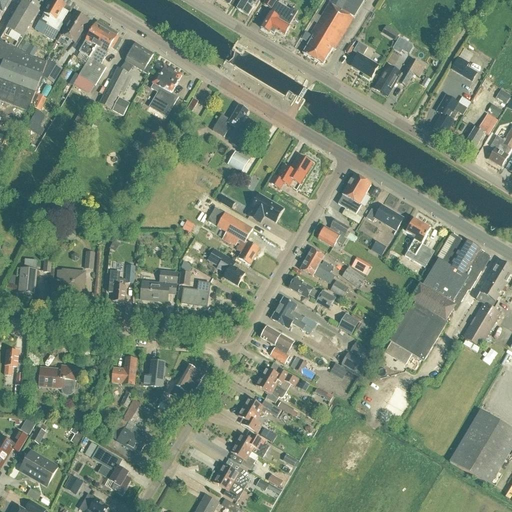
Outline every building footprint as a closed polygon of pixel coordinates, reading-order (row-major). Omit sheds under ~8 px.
[(0,17),(10,0),(0,0),(0,20),(1,19),(0,18),(0,17)] [(39,22),(35,29),(54,40),(58,33),(64,24),(61,23),(67,13),(69,14),(72,10),(65,6),(54,0),(52,0),(43,15),(44,15),(39,22)] [(243,0),(237,11),(248,17),(254,6),(257,8),(261,0),(243,0)] [(267,0),(264,6),(271,11),(277,0),(267,0)] [(331,0),(310,36),(313,38),(303,55),(322,66),(332,49),(335,51),(354,19),(355,19),(366,0),(331,0)] [(45,63),(30,57),(17,50),(39,12),(23,2),(0,40),(0,60),(3,62),(0,69),(0,102),(28,113),(31,106),(41,77),(44,79),(50,64),(45,63)] [(277,4),(274,9),(272,13),(271,13),(270,15),(270,14),(261,29),(269,34),(272,30),(284,37),(289,28),(297,13),(292,9),(291,12),(277,4)] [(88,22),(75,13),(61,37),(74,45),(88,22)] [(106,32),(95,26),(85,42),(86,42),(79,54),(89,60),(106,32)] [(106,32),(89,60),(79,77),(95,87),(106,69),(101,65),(107,54),(110,49),(115,52),(121,41),(106,32)] [(23,42),(18,50),(26,54),(30,46),(23,42)] [(362,78),(369,82),(370,79),(371,80),(378,67),(362,58),(367,49),(358,44),(353,53),(358,56),(351,68),(364,75),(362,78)] [(396,48),(390,45),(380,64),(386,67),(396,48)] [(30,46),(26,54),(33,58),(37,50),(30,46)] [(152,69),(147,66),(152,57),(153,57),(153,56),(135,46),(125,63),(148,77),(152,69)] [(344,53),(349,56),(353,49),(348,46),(344,53)] [(459,59),(451,71),(472,84),(478,74),(467,68),(469,65),(459,59)] [(388,68),(375,91),(387,98),(396,83),(398,84),(406,89),(414,76),(419,79),(425,68),(412,60),(402,76),(388,68)] [(51,61),(50,64),(44,79),(53,85),(63,70),(51,63),(52,61),(51,61)] [(163,66),(152,85),(153,86),(151,90),(157,94),(151,105),(168,116),(177,99),(178,100),(178,99),(171,95),(181,77),(163,66)] [(102,97),(97,106),(98,107),(99,106),(110,111),(111,111),(120,94),(123,95),(131,80),(127,78),(128,76),(118,70),(117,70),(103,98),(102,97)] [(421,86),(426,89),(430,81),(426,79),(421,86)] [(485,82),(481,89),(489,93),(493,86),(485,82)] [(501,91),(495,100),(506,106),(511,98),(501,91)] [(37,95),(31,106),(41,112),(42,110),(44,111),(45,108),(43,107),(47,100),(37,95)] [(467,110),(446,98),(437,113),(442,116),(434,130),(445,137),(453,123),(458,114),(463,117),(467,110)] [(119,99),(112,111),(112,112),(123,118),(130,104),(119,99)] [(198,103),(193,100),(187,111),(192,114),(198,103)] [(492,106),(487,114),(497,120),(502,112),(492,106)] [(247,114),(238,108),(229,123),(221,119),(222,118),(221,117),(212,132),(213,133),(214,132),(223,138),(224,139),(231,127),(237,131),(247,114)] [(36,133),(45,117),(36,112),(27,128),(36,133)] [(71,129),(76,132),(73,137),(78,140),(80,136),(81,136),(90,120),(80,114),(71,129)] [(488,137),(498,122),(491,118),(486,115),(477,131),(475,129),(466,144),(476,149),(484,135),(488,137)] [(495,151),(489,161),(501,168),(507,158),(511,149),(511,130),(505,141),(504,140),(503,141),(496,137),(490,148),(495,151)] [(2,146),(14,150),(20,135),(8,131),(2,146)] [(145,146),(152,151),(160,138),(153,134),(145,146)] [(181,136),(174,139),(177,147),(185,144),(181,136)] [(231,145),(238,150),(243,141),(236,137),(231,145)] [(228,166),(234,170),(242,174),(249,161),(235,153),(228,166)] [(312,165),(298,157),(290,171),(284,168),(277,180),(274,178),(270,185),(280,191),(284,185),(289,188),(292,182),(300,186),(312,165)] [(353,177),(342,197),(337,205),(355,216),(361,207),(359,206),(370,187),(353,177)] [(380,192),(376,189),(371,197),(376,200),(380,192)] [(247,218),(260,225),(264,218),(275,224),(283,211),(259,197),(258,198),(256,197),(254,198),(252,202),(253,204),(254,204),(250,210),(251,211),(247,218)] [(220,204),(231,211),(235,204),(224,198),(220,204)] [(403,220),(382,207),(377,215),(371,211),(366,220),(373,224),(375,221),(396,233),(403,220)] [(246,243),(252,232),(216,211),(209,224),(226,235),(242,244),(243,242),(246,243)] [(164,229),(172,235),(177,227),(170,222),(164,229)] [(187,222),(183,230),(191,235),(195,227),(187,222)] [(343,239),(348,230),(334,222),(328,231),(324,229),(322,233),(320,234),(318,237),(318,240),(318,241),(332,249),(336,243),(342,247),(346,240),(343,239)] [(430,232),(413,222),(405,235),(414,240),(403,258),(424,270),(434,254),(422,246),(421,246),(430,232)] [(83,227),(81,233),(87,236),(90,229),(83,227)] [(242,244),(226,235),(222,241),(230,246),(231,245),(235,248),(237,245),(240,247),(237,252),(241,255),(238,260),(250,267),(259,251),(246,243),(243,242),(242,244)] [(357,239),(349,235),(347,239),(354,244),(357,239)] [(320,255),(325,246),(306,236),(301,245),(320,255)] [(464,242),(453,236),(452,236),(451,236),(450,237),(435,260),(438,262),(422,288),(419,287),(407,307),(410,308),(389,343),(391,344),(385,354),(406,366),(411,356),(423,363),(448,322),(446,321),(454,309),(455,310),(466,292),(470,292),(488,262),(488,260),(488,258),(487,257),(480,253),(481,251),(464,241),(464,242)] [(376,242),(370,252),(381,258),(386,249),(376,242)] [(114,252),(120,245),(114,243),(110,249),(114,252)] [(364,262),(370,253),(358,244),(352,253),(364,262)] [(237,289),(245,276),(232,269),(235,264),(213,251),(209,258),(219,264),(216,270),(225,275),(222,280),(237,289)] [(311,251),(305,261),(334,278),(334,277),(329,274),(333,268),(323,263),(321,266),(319,265),(323,258),(311,251)] [(84,270),(94,271),(95,254),(86,253),(84,270)] [(166,262),(173,265),(175,260),(169,256),(166,262)] [(190,264),(201,270),(204,263),(193,257),(190,264)] [(43,274),(51,274),(52,261),(44,260),(43,274)] [(305,261),(300,272),(312,278),(313,276),(329,286),(334,278),(305,261)] [(189,274),(192,268),(189,266),(183,262),(178,286),(189,288),(192,275),(189,274)] [(511,273),(511,271),(499,263),(476,301),(483,305),(463,339),(480,349),(500,315),(493,311),(497,304),(495,302),(511,273)] [(203,266),(200,273),(207,276),(210,269),(203,266)] [(125,281),(125,285),(134,285),(135,268),(129,268),(127,268),(126,278),(125,278),(125,281)] [(365,280),(349,268),(342,278),(358,290),(365,280)] [(20,271),(18,294),(34,296),(36,272),(20,271)] [(61,294),(82,296),(84,275),(63,273),(58,273),(57,283),(62,283),(61,294)] [(111,273),(109,294),(114,294),(113,303),(124,304),(125,288),(124,288),(125,281),(119,281),(120,274),(111,273)] [(140,301),(167,304),(168,296),(175,296),(177,275),(160,274),(159,286),(142,284),(140,301)] [(211,279),(208,284),(223,293),(226,288),(211,279)] [(294,281),(289,290),(306,300),(308,297),(317,302),(316,305),(329,312),(336,300),(323,292),(321,296),(294,281)] [(336,282),(330,292),(343,299),(349,289),(336,282)] [(182,305),(206,309),(209,285),(199,284),(197,292),(183,290),(181,304),(181,305),(182,305)] [(296,308),(283,300),(277,311),(294,321),(301,324),(301,323),(304,319),(293,313),(296,308)] [(294,321),(277,311),(271,321),(284,329),(285,328),(289,331),(292,326),(309,336),(312,331),(301,324),(294,321)] [(264,312),(259,321),(263,323),(268,314),(264,312)] [(338,329),(351,337),(359,323),(346,315),(338,329)] [(319,339),(333,345),(338,334),(324,328),(319,339)] [(293,344),(267,329),(260,340),(275,349),(274,350),(286,357),(293,344)] [(350,353),(365,363),(372,353),(356,343),(350,353)] [(289,358),(286,357),(274,350),(270,357),(284,366),(289,358)] [(19,354),(6,352),(5,368),(4,377),(11,378),(12,369),(17,370),(19,354)] [(348,354),(341,365),(355,374),(362,363),(348,354)] [(290,368),(307,377),(310,372),(305,370),(308,365),(296,358),(290,368)] [(125,360),(124,371),(113,370),(112,385),(134,387),(136,361),(125,360)] [(143,378),(142,388),(156,389),(161,390),(162,390),(162,389),(162,385),(162,384),(163,380),(165,364),(151,363),(149,379),(143,378)] [(347,372),(335,365),(330,374),(342,381),(347,372)] [(170,396),(187,406),(199,385),(204,377),(187,367),(175,388),(175,387),(170,396)] [(60,372),(40,370),(38,389),(61,391),(62,394),(64,396),(67,398),(71,397),(73,395),(74,392),(75,382),(77,382),(78,370),(60,368),(60,372)] [(169,370),(165,381),(174,384),(178,373),(169,370)] [(278,377),(265,370),(260,379),(286,394),(290,387),(294,389),(297,382),(281,373),(278,377)] [(23,388),(24,376),(16,375),(15,387),(15,397),(19,398),(20,393),(21,393),(22,388),(23,388)] [(286,394),(260,379),(255,388),(268,395),(265,400),(275,405),(278,399),(280,400),(283,399),(286,394)] [(309,386),(303,382),(298,389),(305,393),(309,386)] [(120,406),(127,409),(134,395),(128,393),(128,394),(126,393),(120,406)] [(261,407),(248,400),(243,409),(263,421),(264,420),(258,417),(261,413),(264,415),(265,413),(276,419),(280,412),(263,403),(261,407)] [(294,410),(281,403),(278,408),(295,419),(296,417),(297,417),(298,414),(294,411),(294,410)] [(39,404),(33,408),(37,414),(43,410),(39,404)] [(323,415),(326,409),(320,406),(317,412),(323,415)] [(243,409),(237,418),(242,421),(239,425),(257,435),(261,429),(260,428),(261,426),(260,425),(263,421),(243,409)] [(511,449),(511,431),(480,412),(449,464),(489,487),(511,449)] [(116,431),(111,439),(117,442),(116,443),(139,456),(144,447),(148,449),(153,439),(134,428),(135,426),(130,423),(129,422),(128,425),(123,422),(121,421),(116,430),(116,431)] [(30,441),(39,446),(46,434),(37,429),(30,441)] [(266,440),(270,433),(264,430),(260,437),(266,440)] [(0,438),(0,468),(1,469),(13,449),(18,452),(27,438),(18,433),(11,445),(0,438)] [(262,460),(269,448),(265,445),(248,434),(245,439),(241,436),(235,445),(250,454),(251,453),(262,460)] [(122,462),(98,448),(92,444),(85,457),(102,467),(97,475),(110,482),(109,483),(113,485),(111,490),(122,497),(131,481),(126,478),(128,475),(118,469),(122,462)] [(250,454),(235,445),(230,454),(243,462),(240,466),(250,472),(255,463),(248,459),(250,454)] [(19,473),(47,489),(59,468),(31,451),(19,473)] [(283,462),(293,468),(297,462),(286,456),(283,462)] [(263,464),(271,468),(274,462),(267,458),(263,464)] [(223,466),(218,475),(233,484),(245,490),(249,482),(245,479),(248,475),(238,469),(236,474),(223,466)] [(233,484),(218,475),(212,484),(226,492),(223,496),(233,501),(233,500),(238,502),(245,490),(233,484)] [(267,482),(279,489),(283,482),(271,475),(267,482)] [(64,490),(75,497),(83,484),(72,478),(64,490)] [(265,493),(269,486),(260,480),(256,488),(265,493)] [(12,487),(8,494),(18,500),(22,493),(12,487)] [(172,507),(178,511),(190,511),(200,500),(186,490),(172,507)] [(87,495),(78,511),(80,511),(106,511),(108,509),(101,504),(101,503),(95,499),(94,500),(87,495)] [(214,511),(218,506),(205,498),(196,511),(214,511)] [(221,507),(230,511),(236,511),(239,508),(225,500),(221,507)] [(24,511),(22,511),(15,507),(11,511),(45,511),(30,502),(24,511)]
